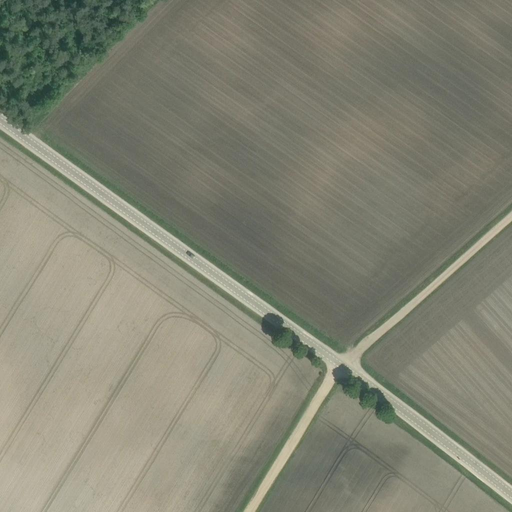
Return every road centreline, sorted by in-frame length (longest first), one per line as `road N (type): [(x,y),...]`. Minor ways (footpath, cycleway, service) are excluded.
road 1 (tertiary): [(511,501),(340,364),(0,117)]
road 2 (track): [(251,511),(340,364),(511,219)]
